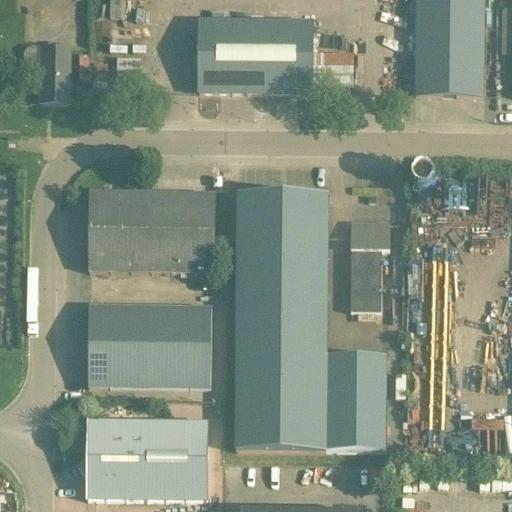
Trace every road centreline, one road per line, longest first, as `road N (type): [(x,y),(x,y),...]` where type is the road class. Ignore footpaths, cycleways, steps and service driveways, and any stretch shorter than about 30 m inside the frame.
road 1 (unclassified): [(40,437),(45,203),(69,159),(114,144),(511,149)]
road 2 (unknown): [(323,147),(331,316),(366,329)]
road 3 (unknown): [(244,0),(198,2),(176,14),(177,145)]
road 4 (unknown): [(360,0),(367,147)]
